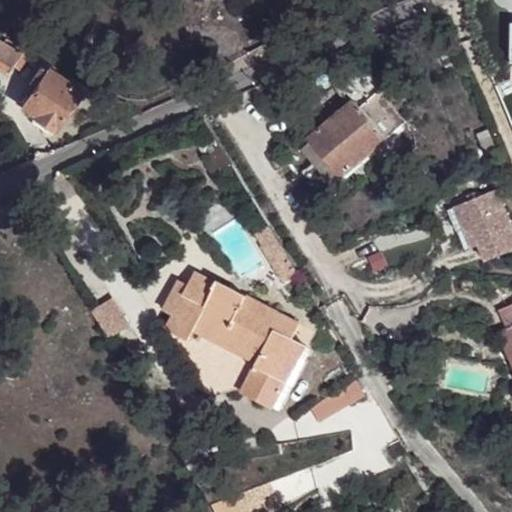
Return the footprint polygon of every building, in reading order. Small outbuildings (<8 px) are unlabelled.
[(0,54),(16,65),(25,52),(0,35),(0,54)] [(30,98),(61,118),(81,91),(52,68),(50,71),(47,69),(39,71),(32,80),(33,89),(35,90),(30,98)] [(352,101),(358,107),(378,92),(358,68),(335,88),(348,105),(352,101)] [(358,107),(385,140),(404,124),(378,92),(358,107)] [(53,127),(61,118),(30,98),(24,106),(53,127)] [(310,135),(342,175),(354,165),(385,140),(358,107),(352,101),(348,105),(310,135)] [(300,144),(332,183),(342,175),(310,135),(300,144)] [(332,183),(332,184),(343,198),(366,180),(354,165),(342,175),(332,183)] [(411,202),(418,196),(409,185),(401,190),(411,202)] [(478,243),(464,249),(471,265),(511,248),(511,224),(496,187),(461,202),(478,243)] [(478,243),(461,202),(447,207),(464,249),(478,243)] [(10,203),(2,207),(6,217),(14,213),(10,203)] [(307,285),(272,226),(255,237),(290,295),(307,285)] [(260,356),(251,375),(241,393),(272,409),(304,349),(290,341),(298,327),(281,318),(280,319),(246,301),(247,299),(216,283),(214,285),(195,275),(188,288),(172,317),(166,329),(188,341),(198,324),(260,356)] [(162,312),(172,317),(188,288),(178,283),(162,312)] [(91,314),(106,340),(127,327),(112,302),(91,314)] [(511,372),(511,307),(498,314),(505,331),(495,337),(511,372)] [(188,341),(251,375),(260,356),(198,324),(188,341)] [(312,352),(304,349),(272,409),(279,412),(312,352)]
